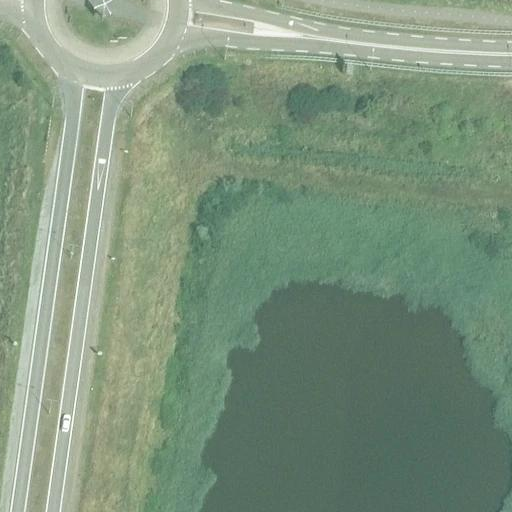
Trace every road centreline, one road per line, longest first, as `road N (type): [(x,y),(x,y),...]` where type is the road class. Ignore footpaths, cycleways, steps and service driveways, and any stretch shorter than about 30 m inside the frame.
road 1 (trunk): [(74,76),(17,511)]
road 2 (trunk): [(53,511),(117,80)]
road 3 (primary): [(306,37),(511,55)]
road 4 (primary): [(170,38),(306,37)]
road 5 (primary): [(306,37),(178,0)]
